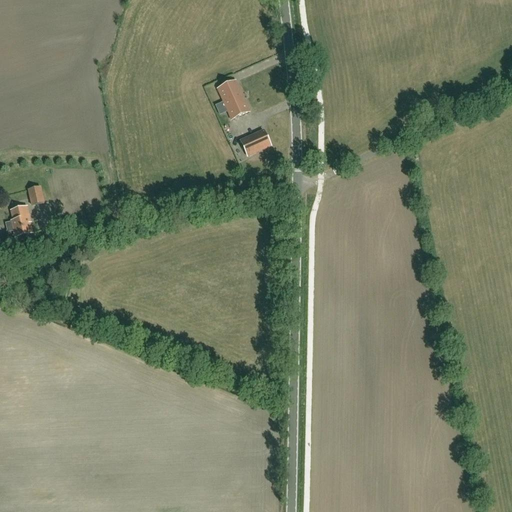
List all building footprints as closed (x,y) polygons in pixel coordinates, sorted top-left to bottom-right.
[(276,68),(242,85),(246,95),(281,78),(276,68)] [(246,95),(252,107),(287,90),(282,78),(246,95)] [(231,121),(249,113),(236,82),(218,90),(231,121)] [(270,146),(263,132),(241,143),(248,157),(270,146)] [(32,207),(43,204),(40,189),(28,191),(32,207)] [(13,222),(11,222),(15,238),(21,237),(23,239),(29,237),(31,235),(27,219),(28,219),(26,209),(11,212),(13,222)] [(0,269),(8,267),(5,258),(0,259),(0,269)]
